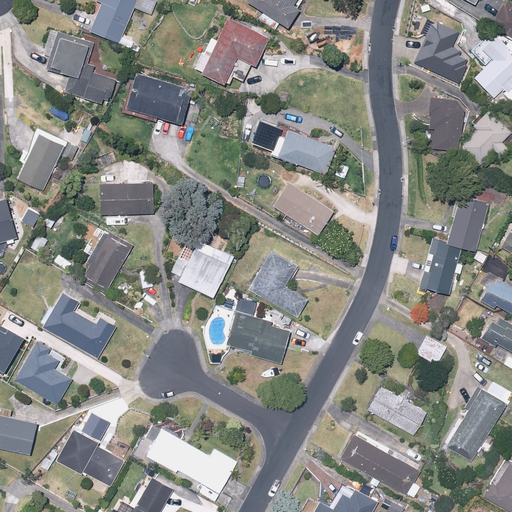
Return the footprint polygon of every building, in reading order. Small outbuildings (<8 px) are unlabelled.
[(103,0),(106,1),(92,26),(120,41),(138,7),(152,14),(159,0),(103,0)] [(251,0),(264,9),(259,16),(277,27),(283,19),(294,26),(307,7),(299,1),(299,0),(251,0)] [(511,3),(506,0),(499,0),(485,27),(511,41),(511,3)] [(273,37),(231,15),(220,40),(214,37),(207,50),(205,49),(196,66),(229,83),(234,73),(247,80),(256,61),(259,63),(273,37)] [(431,21),(430,22),(411,63),(457,85),(466,67),(462,65),(465,60),(457,57),(459,52),(449,48),(456,33),(431,21)] [(99,42),(59,28),(48,66),(71,73),(66,89),(105,100),(106,96),(114,99),(120,79),(97,72),(99,64),(93,62),(99,42)] [(511,59),(493,38),(474,55),(484,66),(470,78),(489,99),(498,91),(508,102),(511,98),(511,59)] [(198,89),(141,70),(136,85),(131,84),(123,109),(159,121),(162,114),(188,122),(198,89)] [(453,102),(424,100),(423,116),(424,116),(423,130),(429,131),(427,153),(455,155),(457,135),(459,135),(461,113),(453,102)] [(485,113),(484,113),(468,129),(471,132),(458,145),(459,153),(476,169),(489,155),(496,162),(505,153),(498,147),(509,135),(485,113)] [(292,127),(289,135),(281,132),(274,150),(282,153),(329,172),(340,146),(292,127)] [(69,140),(42,128),(20,176),(47,189),(69,140)] [(295,178),(277,201),(321,233),(338,210),(295,178)] [(103,180),(103,211),(157,211),(156,179),(103,180)] [(0,198),(0,241),(23,236),(12,195),(0,198)] [(485,204),(455,196),(442,245),(429,241),(415,290),(445,298),(451,277),(456,278),(460,266),(455,265),(459,251),(471,254),(485,204)] [(511,226),(511,227),(498,250),(511,257),(508,262),(511,264),(511,226)] [(112,288),(138,243),(109,227),(84,272),(112,288)] [(238,254),(204,237),(203,236),(198,246),(187,241),(172,271),(181,275),(180,278),(217,297),(238,254)] [(289,248),(275,239),(264,256),(268,259),(252,286),(301,317),(314,297),(290,283),(303,262),(287,251),(289,248)] [(155,270),(144,269),(143,286),(154,287),(155,270)] [(511,290),(495,281),(491,288),(484,285),(475,302),(492,312),(493,309),(511,319),(511,290)] [(83,299),(67,289),(46,324),(100,357),(120,324),(101,312),(97,318),(78,307),(83,299)] [(276,318),(239,309),(230,341),(255,347),(254,353),(286,361),(295,328),(275,323),(276,318)] [(511,327),(496,319),(495,320),(491,327),(486,324),(476,341),(492,350),(493,348),(511,358),(511,327)] [(0,362),(14,335),(0,328),(0,362)] [(435,365),(444,348),(424,337),(415,354),(435,365)] [(55,347),(41,338),(22,368),(16,365),(10,375),(60,405),(76,378),(57,367),(63,358),(52,351),(55,347)] [(376,387),(364,411),(411,436),(424,412),(376,387)] [(469,464),(500,406),(474,391),(442,449),(469,464)] [(0,410),(0,441),(35,450),(42,420),(0,410)] [(211,454),(155,421),(147,435),(155,440),(149,450),(220,493),(240,460),(216,446),(211,454)] [(104,438),(80,424),(62,457),(112,485),(127,459),(101,444),(104,438)] [(419,467),(356,434),(353,439),(349,437),(335,463),(410,502),(417,488),(410,485),(419,467)] [(511,511),(511,469),(504,465),(492,486),(489,484),(480,500),(500,511),(511,511)] [(131,505),(134,508),(131,511),(162,511),(176,487),(154,475),(152,478),(148,475),(131,505)] [(368,511),(374,503),(346,488),(341,497),(337,494),(330,508),(315,500),(309,511),(368,511)]
